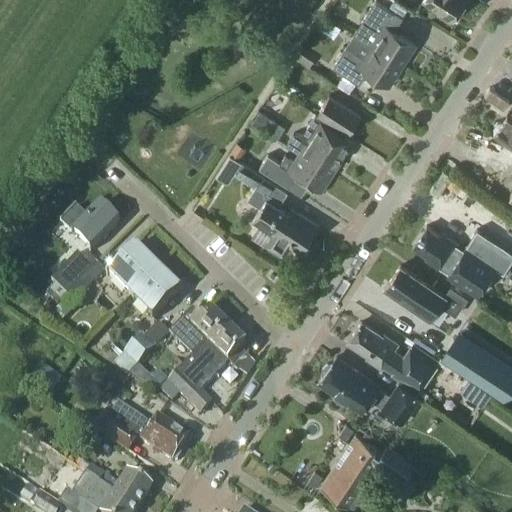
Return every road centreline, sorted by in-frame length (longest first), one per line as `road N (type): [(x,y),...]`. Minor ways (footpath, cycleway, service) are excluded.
road 1 (residential): [(294,348),(511,14)]
road 2 (residential): [(294,348),(109,171)]
road 3 (residential): [(186,511),(294,348)]
